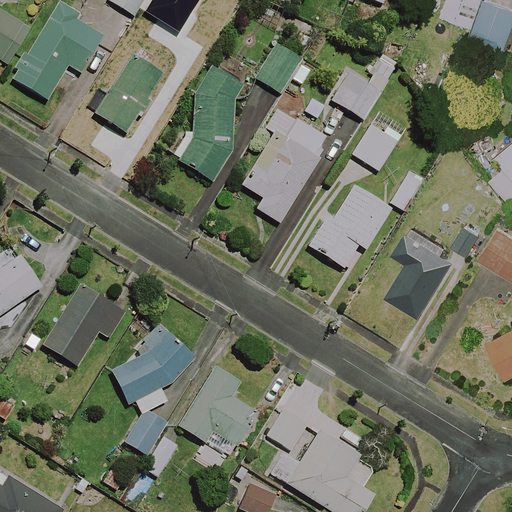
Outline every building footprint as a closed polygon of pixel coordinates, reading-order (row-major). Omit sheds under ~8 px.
[(141,0),(106,0),(104,4),(131,19),(141,0)] [(472,30),(482,1),(479,0),(445,0),(439,18),(472,30)] [(511,11),(482,1),(472,30),(471,33),(505,44),(511,24),(511,11)] [(98,37),(50,11),(10,84),(45,103),(64,69),(77,76),(98,37)] [(25,32),(0,17),(0,64),(4,67),(25,32)] [(316,37),(296,24),(283,44),(304,57),(316,37)] [(298,63),(272,47),(252,80),(278,96),(298,63)] [(181,87),(198,63),(180,50),(163,74),(181,87)] [(394,66),(378,57),(361,86),(343,75),(326,103),(360,124),(394,66)] [(160,78),(128,58),(92,117),(124,137),(160,78)] [(182,133),(167,159),(208,185),(227,154),(230,96),(236,87),(208,69),(192,94),(189,138),(182,133)] [(401,131),(374,115),(348,158),(375,174),(401,131)] [(326,142),(293,123),(282,141),(271,134),(239,188),(259,201),(252,212),(276,226),(326,142)] [(511,200),(511,140),(492,158),(502,169),(488,182),(508,204),(511,200)] [(419,182),(405,174),(386,206),(400,215),(419,182)] [(387,212),(350,188),(330,220),(325,217),(305,250),(339,271),(354,249),(361,253),(387,212)] [(479,235),(464,225),(450,247),(465,257),(479,235)] [(511,238),(497,229),(477,260),(511,282),(511,238)] [(450,263),(405,235),(392,255),(406,264),(384,298),(416,318),(450,263)] [(0,315),(37,290),(16,258),(0,268),(0,315)] [(120,316),(76,288),(39,348),(73,369),(95,335),(105,341),(120,316)] [(106,372),(123,407),(130,404),(135,416),(163,403),(157,391),(168,386),(192,359),(154,325),(137,344),(147,353),(147,354),(106,372)] [(511,330),(485,345),(503,379),(511,374),(511,330)] [(235,384),(206,368),(172,428),(202,446),(206,440),(230,454),(253,415),(226,400),(235,384)] [(303,428),(279,412),(263,438),(287,453),(303,428)] [(143,460),(164,427),(142,413),(121,446),(143,460)] [(355,458),(314,432),(294,464),(279,454),(265,476),(324,511),(360,511),(369,497),(341,480),(355,458)] [(173,448),(159,439),(140,472),(154,480),(173,448)] [(7,475),(0,470),(0,511),(55,511),(4,480),(7,475)] [(107,471),(98,485),(113,495),(123,481),(107,471)] [(265,511),(272,496),(246,485),(234,511),(265,511)]
